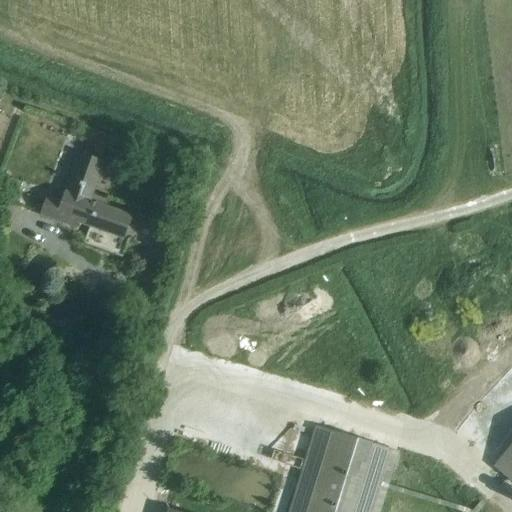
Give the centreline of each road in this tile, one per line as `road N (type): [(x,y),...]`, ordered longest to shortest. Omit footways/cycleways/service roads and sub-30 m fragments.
road 1 (unclassified): [(116,511),(180,321),(204,299),(271,267)]
road 2 (track): [(180,321),(206,218),(223,194),(255,200),(268,222),(271,267)]
road 3 (track): [(433,444),(511,354)]
